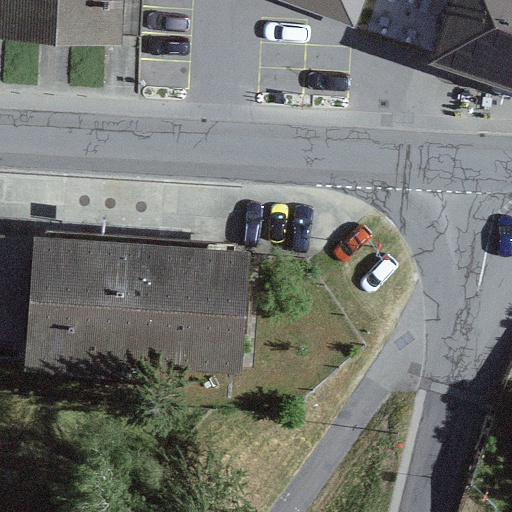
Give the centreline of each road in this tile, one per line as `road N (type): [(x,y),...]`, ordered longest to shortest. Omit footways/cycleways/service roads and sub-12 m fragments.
road 1 (secondary): [(0,134),(509,164)]
road 2 (tertiary): [(509,164),(427,511)]
